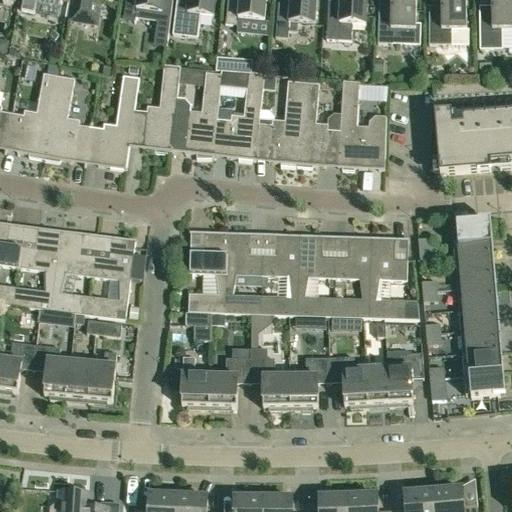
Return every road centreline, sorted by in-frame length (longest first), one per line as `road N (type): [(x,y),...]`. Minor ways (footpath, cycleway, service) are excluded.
road 1 (residential): [(164,213),(180,186),(384,196),(443,209),(511,204)]
road 2 (residential): [(488,446),(311,457),(140,451)]
road 3 (residential): [(140,451),(164,213)]
road 4 (residential): [(164,213),(0,186)]
road 5 (residential): [(140,451),(0,435)]
